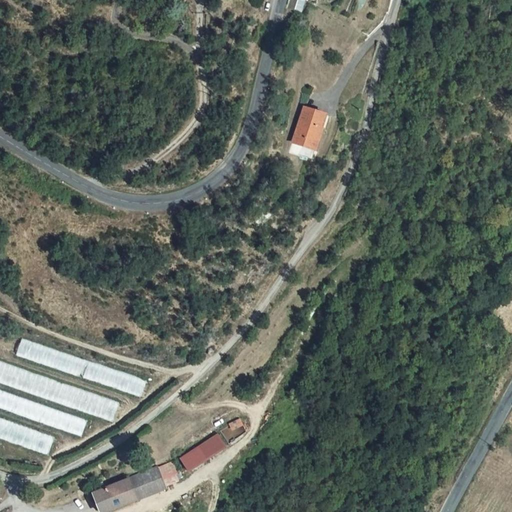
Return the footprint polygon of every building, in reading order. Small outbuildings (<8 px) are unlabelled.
[(329,118),(307,110),(292,154),(313,162),(329,118)] [(266,193),(256,203),(261,209),(272,199),(266,193)] [(16,357),(142,395),(147,378),(21,340),(16,357)] [(0,409),(84,434),(89,415),(114,422),(121,399),(0,362),(0,409)] [(0,437),(49,453),(55,434),(0,416),(0,437)] [(221,433),(183,459),(192,473),(231,448),(221,433)] [(155,469),(128,479),(135,500),(162,490),(155,469)] [(103,511),(135,500),(128,479),(92,492),(96,504),(100,502),(103,511)]
